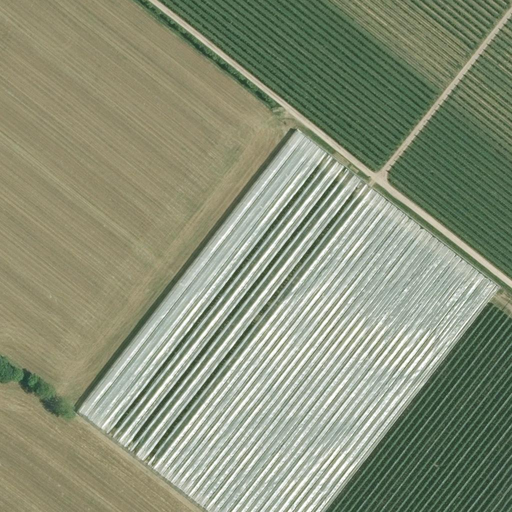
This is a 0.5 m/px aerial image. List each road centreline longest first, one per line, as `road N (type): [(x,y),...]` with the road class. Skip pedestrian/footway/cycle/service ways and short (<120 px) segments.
road 1 (track): [(511,287),(145,0)]
road 2 (track): [(511,11),(375,181)]
